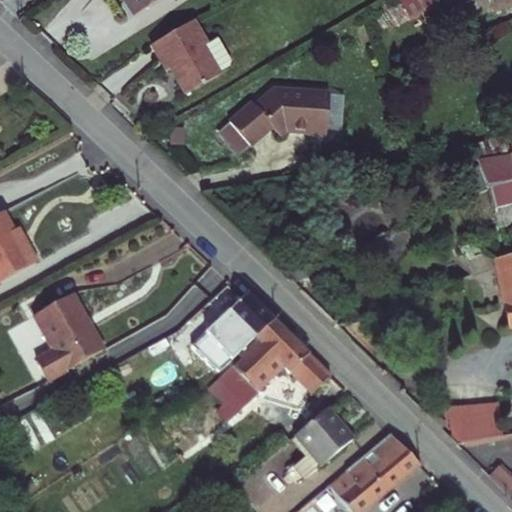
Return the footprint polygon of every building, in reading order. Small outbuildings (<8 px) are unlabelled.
[(155,0),(110,0),(122,20),(156,1),(155,0)] [(406,20),(436,4),(433,0),(400,0),(397,2),(406,20)] [(511,0),(487,0),(491,13),(511,7),(511,0)] [(200,47),(187,23),(145,46),(154,63),(158,61),(178,97),(212,78),(196,50),(200,47)] [(225,64),(212,41),(200,47),(196,50),(212,78),(222,73),(225,64)] [(242,103),(218,121),(237,146),(260,129),(267,139),(274,134),(278,135),(280,134),(290,135),(293,138),(314,141),(320,99),(265,91),(245,107),(242,103)] [(328,123),(341,124),(341,102),(329,102),(328,123)] [(511,167),(510,160),(474,166),(484,194),(492,217),(511,209),(511,167)] [(23,227),(11,206),(0,211),(0,278),(1,280),(44,257),(35,241),(31,243),(23,227)] [(35,241),(27,225),(23,227),(31,243),(35,241)] [(503,328),(511,327),(511,256),(490,261),(491,269),(503,328)] [(75,287),(36,308),(55,344),(37,352),(48,373),(105,344),(75,287)] [(274,323),(245,295),(228,313),(239,324),(214,349),(230,365),(241,355),(274,323)] [(327,374),(274,323),(241,355),(245,359),(235,369),(260,392),(282,370),(287,375),(289,372),(309,393),(327,374)] [(495,407),(445,417),(452,449),(502,439),(495,407)] [(322,408),(289,435),(315,465),(348,438),(322,408)] [(348,468),(368,454),(391,437),(385,431),(348,468)] [(328,491),(344,511),(353,511),(419,465),(391,437),(368,454),(348,468),(312,494),(316,499),(328,491)] [(105,510),(141,487),(116,448),(98,460),(106,472),(88,483),(105,510)] [(511,480),(501,470),(487,484),(509,506),(511,502),(511,480)]
